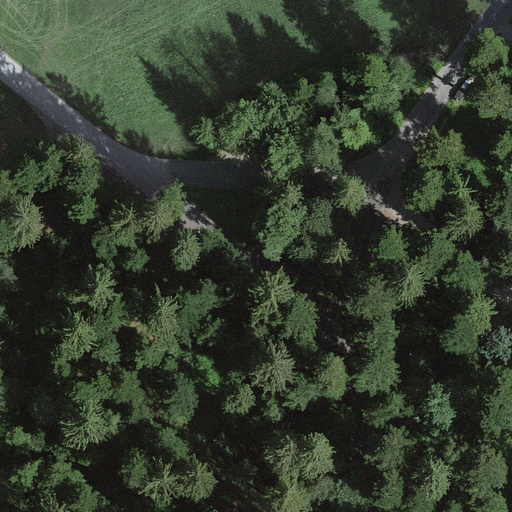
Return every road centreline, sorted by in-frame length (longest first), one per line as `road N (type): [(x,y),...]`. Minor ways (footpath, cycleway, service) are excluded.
road 1 (unclassified): [(134,167),(308,311),(347,356)]
road 2 (tertiary): [(380,175),(134,167)]
road 3 (tertiary): [(506,0),(380,175)]
road 4 (unclassified): [(380,175),(351,293),(347,356)]
road 5 (unclassified): [(347,356),(370,511)]
